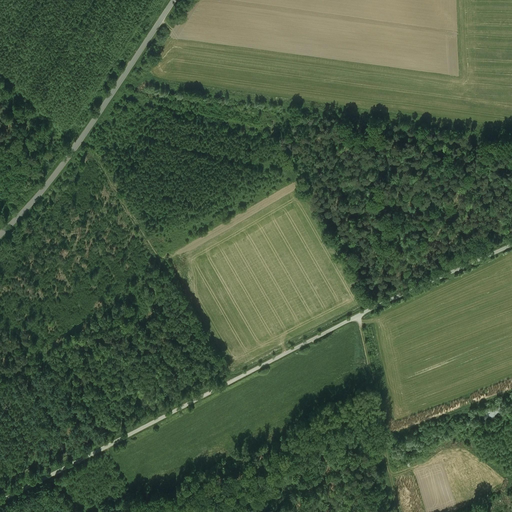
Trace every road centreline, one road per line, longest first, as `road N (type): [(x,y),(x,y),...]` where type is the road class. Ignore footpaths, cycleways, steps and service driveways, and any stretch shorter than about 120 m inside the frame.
road 1 (unclassified): [(511,245),(384,302),(0,501)]
road 2 (unclassified): [(173,0),(55,173),(0,235)]
road 3 (track): [(358,315),(398,511)]
